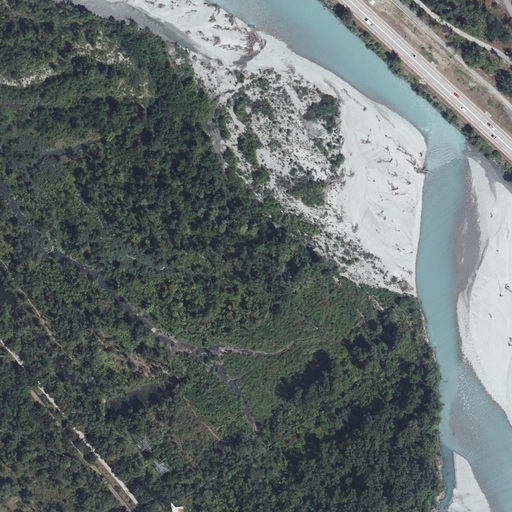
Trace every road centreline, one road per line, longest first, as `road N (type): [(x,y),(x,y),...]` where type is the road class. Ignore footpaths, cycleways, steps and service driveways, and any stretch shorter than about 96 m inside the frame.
road 1 (track): [(0,335),(145,511)]
road 2 (trunk): [(349,0),(511,149)]
road 3 (track): [(397,0),(511,109)]
